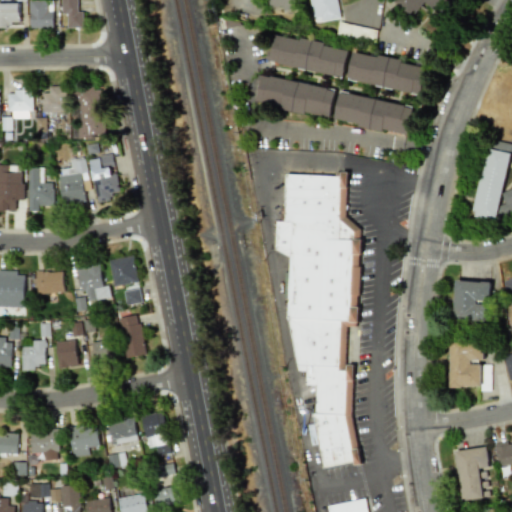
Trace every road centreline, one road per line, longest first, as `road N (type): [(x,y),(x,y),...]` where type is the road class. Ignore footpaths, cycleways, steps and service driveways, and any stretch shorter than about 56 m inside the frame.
road 1 (tertiary): [(115,0),(215,511)]
road 2 (residential): [(511,8),(469,99),(432,248),(414,425),(435,511)]
road 3 (residential): [(0,402),(85,400),(191,372)]
road 4 (residential): [(0,240),(163,220)]
road 5 (residential): [(0,55),(125,53)]
